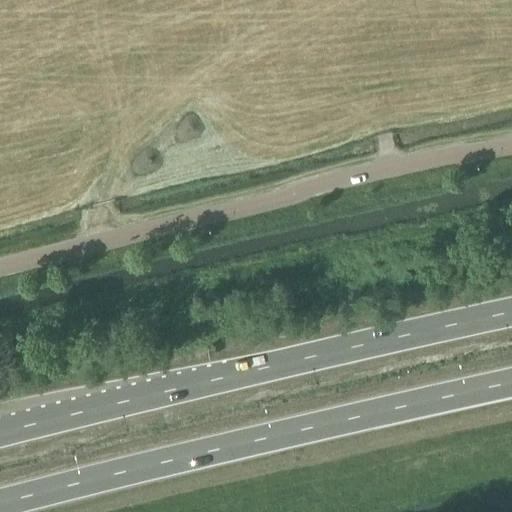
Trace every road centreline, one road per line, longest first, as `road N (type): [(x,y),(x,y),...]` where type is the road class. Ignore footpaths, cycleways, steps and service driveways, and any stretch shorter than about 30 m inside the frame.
road 1 (unclassified): [(511,145),(0,267)]
road 2 (primary): [(0,504),(511,383)]
road 3 (primary): [(511,313),(0,432)]
